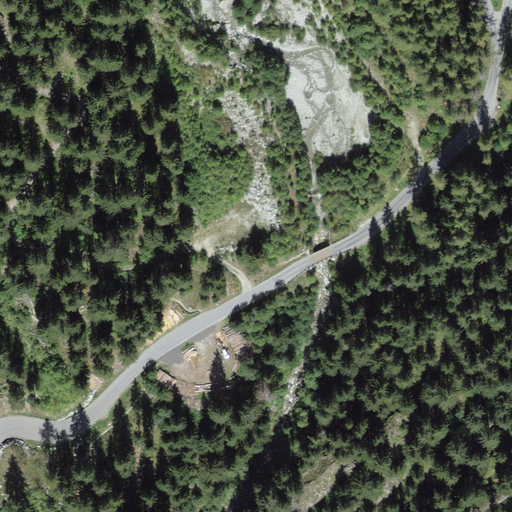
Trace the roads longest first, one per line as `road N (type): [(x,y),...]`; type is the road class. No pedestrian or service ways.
road 1 (track): [(256,295),(208,251),(130,268),(12,239),(9,218),(20,191),(84,109),(0,79)]
road 2 (unclassified): [(0,427),(46,434),(85,420),(175,337),(301,265)]
road 3 (unclassified): [(498,49),(479,120),(379,222),(301,265)]
